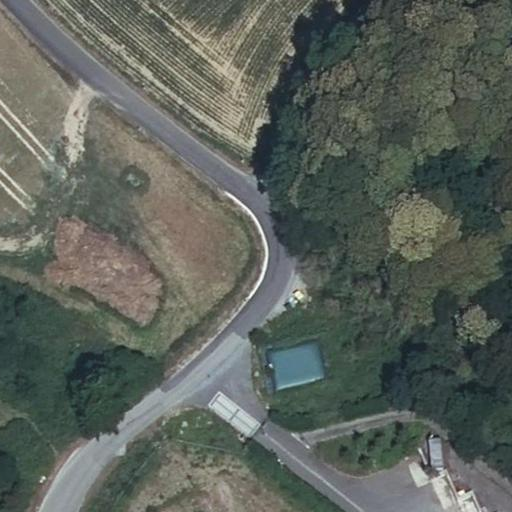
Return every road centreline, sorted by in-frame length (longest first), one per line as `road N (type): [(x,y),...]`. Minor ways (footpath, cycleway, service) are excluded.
road 1 (unclassified): [(51,511),(262,298),(279,257),(277,231)]
road 2 (unclassified): [(277,231),(264,203),(57,43),(15,0)]
road 3 (unclassified): [(277,231),(280,167),(297,101),(333,45),(388,0)]
